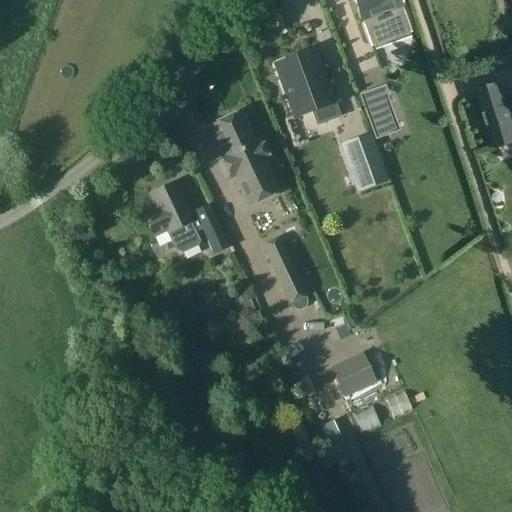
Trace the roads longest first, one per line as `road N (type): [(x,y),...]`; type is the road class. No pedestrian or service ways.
road 1 (unclassified): [(0,222),(90,163),(265,0)]
road 2 (track): [(418,0),(477,180)]
